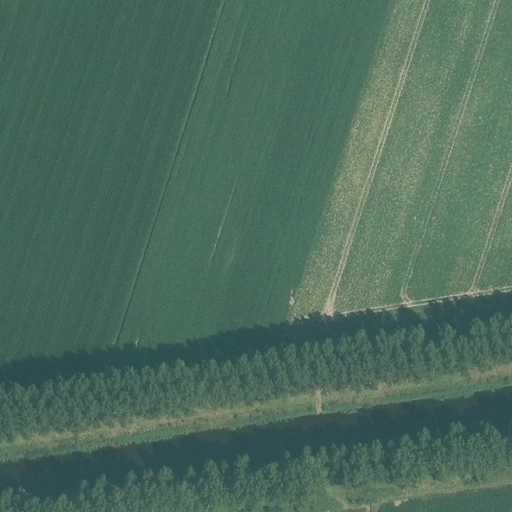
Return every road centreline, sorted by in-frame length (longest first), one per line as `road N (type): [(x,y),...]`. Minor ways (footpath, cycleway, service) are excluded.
road 1 (unclassified): [(511,354),(0,429)]
road 2 (track): [(511,455),(128,511)]
